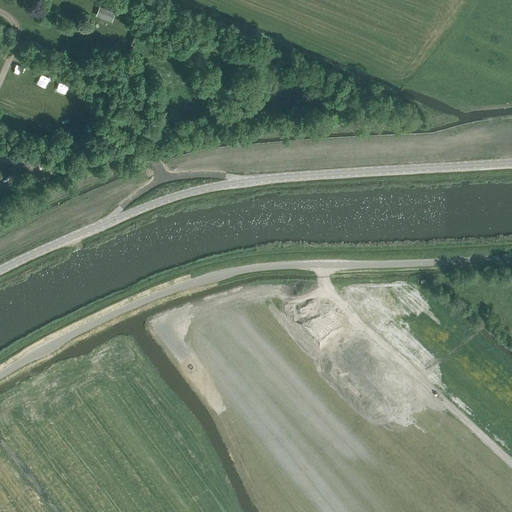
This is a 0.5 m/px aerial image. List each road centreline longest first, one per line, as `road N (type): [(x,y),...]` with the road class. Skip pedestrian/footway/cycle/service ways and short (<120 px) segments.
road 1 (tertiary): [(0,376),(141,301),(235,271),(511,257)]
road 2 (unclassified): [(0,271),(153,204),(225,184),(511,163)]
road 3 (track): [(327,298),(511,468)]
